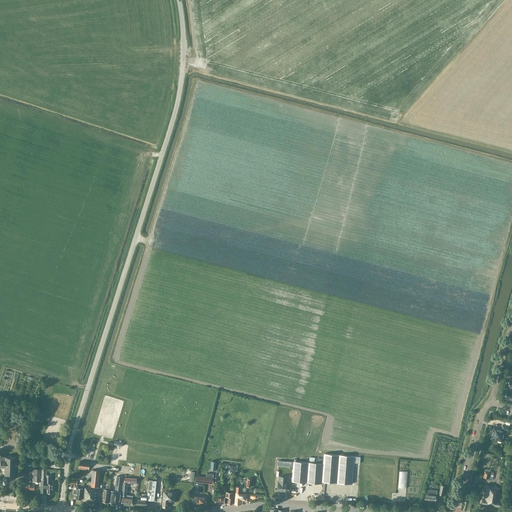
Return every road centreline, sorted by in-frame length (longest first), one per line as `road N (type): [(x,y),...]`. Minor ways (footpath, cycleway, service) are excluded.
road 1 (unclassified): [(60,510),(70,443),(136,238)]
road 2 (unclassified): [(136,238),(179,95),(179,0)]
road 3 (track): [(394,120),(183,72)]
road 4 (residential): [(225,346),(218,369),(286,389),(267,468),(271,504)]
